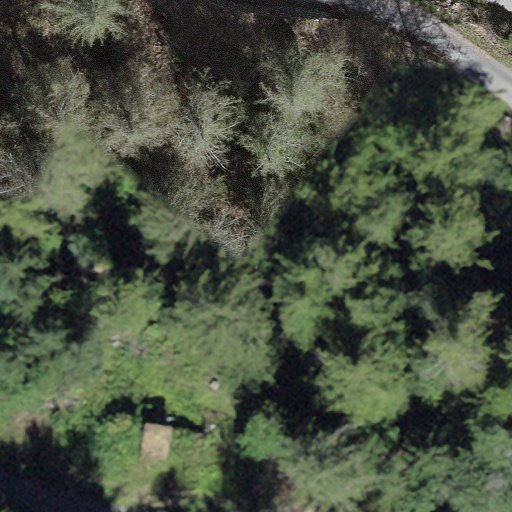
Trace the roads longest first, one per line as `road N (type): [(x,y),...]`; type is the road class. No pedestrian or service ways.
road 1 (track): [(0,464),(74,493),(193,511)]
road 2 (track): [(511,85),(477,54),(344,0)]
